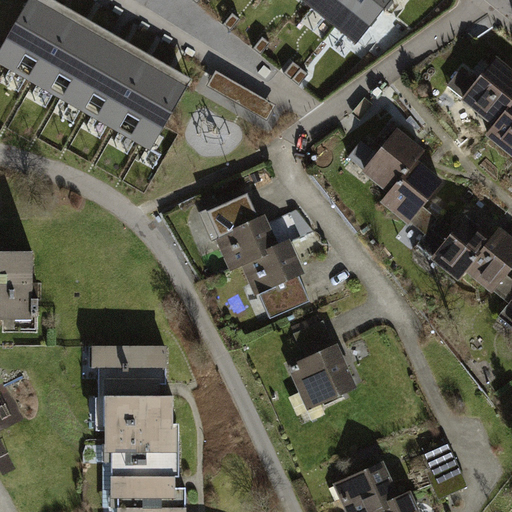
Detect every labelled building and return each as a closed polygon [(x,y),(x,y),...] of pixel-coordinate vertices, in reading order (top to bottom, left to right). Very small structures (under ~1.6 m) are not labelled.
[(41,43),(53,50),(71,19),(37,0),(31,0),(15,28),(41,43)] [(317,0),(313,6),(337,24),(355,0),(317,0)] [(390,0),(355,0),(337,24),(358,41),(390,0)] [(66,57),(92,72),(110,41),(71,19),(53,50),(66,57)] [(41,43),(15,28),(0,54),(0,61),(23,74),(41,43)] [(118,86),(130,94),(148,63),(110,41),(92,72),(118,86)] [(53,50),(41,43),(23,74),(48,89),(66,57),(53,50)] [(92,72),(66,57),(48,89),(74,103),(92,72)] [(511,72),(496,60),(464,99),(495,124),(511,103),(511,72)] [(143,101),(169,116),(186,85),(148,63),(130,94),(143,101)] [(118,86),(92,72),(74,103),(99,118),(118,86)] [(217,72),(209,87),(270,118),(277,104),(217,72)] [(130,94),(118,86),(99,118),(125,133),(143,101),(130,94)] [(169,116),(143,101),(125,133),(151,147),(169,116)] [(511,103),(495,124),(488,134),(511,153),(511,103)] [(397,131),(365,171),(390,192),(415,162),(423,152),(397,131)] [(365,139),(346,164),(361,175),(380,150),(365,139)] [(415,162),(390,192),(383,201),(408,221),(440,182),(415,162)] [(232,268),(243,263),(277,247),(263,218),(259,220),(247,194),(220,206),(219,204),(201,212),(214,240),(218,238),(232,268)] [(466,218),(434,258),(460,278),(467,269),(491,239),(466,218)] [(491,239),(467,269),(492,289),(511,264),(511,240),(499,230),(491,239)] [(256,292),(258,291),(270,318),(310,301),(298,274),(302,272),(288,242),(277,247),(243,263),(256,292)] [(0,318),(32,319),(32,316),(38,316),(38,283),(32,283),(32,251),(0,251),(0,318)] [(301,348),(329,336),(323,322),(295,334),(301,348)] [(329,336),(301,348),(306,360),(335,347),(329,336)] [(306,360),(291,367),(303,393),(309,390),(316,403),(354,386),(336,346),(335,347),(306,360)] [(105,443),(112,443),(173,443),(173,395),(160,395),(160,384),(166,384),(166,350),(99,350),(99,398),(105,398),(105,443)] [(185,511),(186,487),(176,487),(176,476),(179,476),(179,443),(173,443),(112,443),(112,490),(118,490),(118,511),(185,511)] [(426,470),(432,484),(461,472),(454,457),(426,470)] [(348,511),(370,511),(398,500),(383,464),(343,482),(349,495),(342,498),(348,511)] [(439,499),(467,486),(461,472),(432,484),(439,499)] [(398,500),(370,511),(417,511),(409,494),(398,500)]
